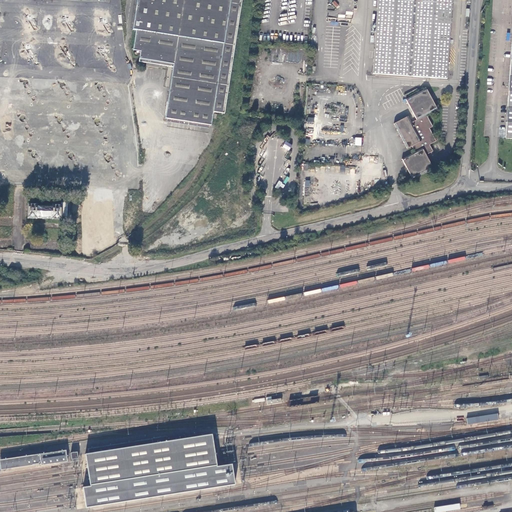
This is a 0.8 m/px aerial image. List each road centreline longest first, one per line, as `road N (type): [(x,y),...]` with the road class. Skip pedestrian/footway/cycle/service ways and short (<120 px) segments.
road 1 (unclassified): [(476,0),(464,183),(453,191),(129,272),(0,260)]
road 2 (track): [(511,341),(392,371)]
